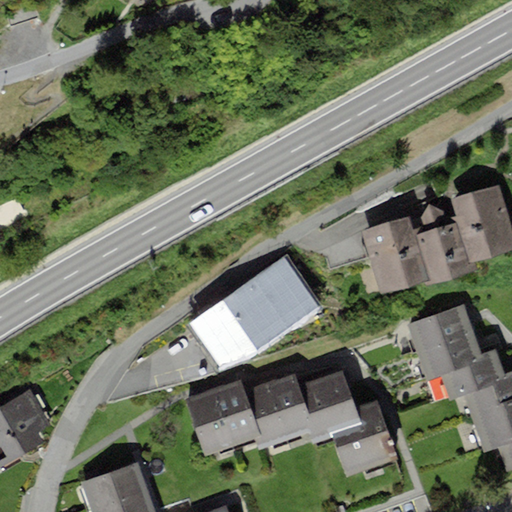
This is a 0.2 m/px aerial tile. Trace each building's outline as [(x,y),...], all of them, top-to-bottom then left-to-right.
[(407,215),(361,228),(378,291),(423,278),(424,283),(478,269),(474,255),(511,244),(511,235),(498,184),(451,197),(456,215),(446,217),(444,209),(428,201),(420,216),(423,225),(411,228),(407,215)] [(317,304),(285,257),(236,291),(192,321),(217,359),(259,347),(317,304)] [(463,303),(406,320),(423,378),(439,374),(445,395),(463,390),(480,448),(495,444),(503,471),(511,468),(511,363),(501,366),(495,346),(477,351),(463,303)] [(342,367),(297,382),(312,425),(315,434),(330,429),(360,418),(355,404),(342,367)] [(279,376),(244,388),(258,431),(262,442),(312,425),(297,382),(293,372),(279,376)] [(240,377),(185,396),(203,450),(258,431),(244,388),(240,377)] [(28,389),(0,406),(0,465),(42,441),(34,428),(47,420),(41,410),(28,389)] [(376,397),(355,404),(360,418),(330,429),(346,473),(396,455),(376,397)] [(156,511),(139,461),(79,482),(89,511),(228,511),(226,504),(203,511),(156,511)]
